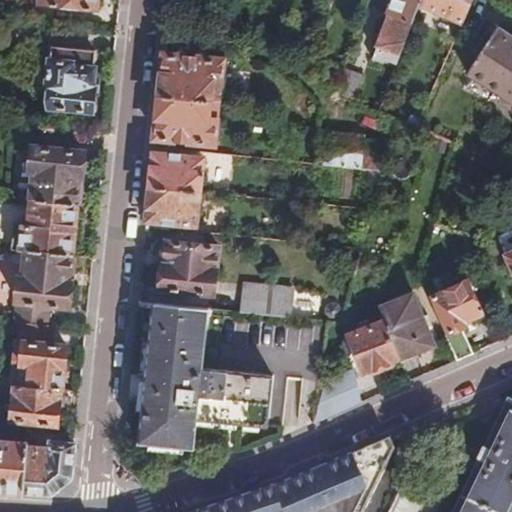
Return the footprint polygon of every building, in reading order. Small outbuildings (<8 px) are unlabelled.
[(96,10),(96,0),(38,0),(38,4),(96,10)] [(418,0),(392,0),(388,13),(390,14),(410,22),(418,0)] [(471,0),(434,0),(463,18),(471,0)] [(410,22),(390,14),(379,47),(388,51),(386,57),(397,61),(410,22)] [(511,35),(497,25),(466,72),(511,102),(511,35)] [(282,56),(302,63),(308,48),(286,41),(282,56)] [(91,53),(50,48),(46,90),(50,91),(48,110),(91,115),(95,90),(92,89),(94,71),(90,70),(91,53)] [(160,96),(219,102),(223,62),(164,54),(160,96)] [(333,82),(328,93),(353,103),(360,85),(347,80),(344,87),(333,82)] [(214,144),(219,102),(160,96),(155,139),(214,144)] [(20,145),(15,198),(31,199),(74,204),(77,179),(82,180),(84,155),(59,153),(60,130),(41,128),(39,147),(20,145)] [(319,133),(316,164),(383,170),(390,145),(361,142),(361,137),(319,133)] [(178,150),(154,148),(150,188),(201,193),(204,160),(177,157),(178,150)] [(201,193),(150,188),(146,227),(170,230),(170,224),(197,226),(201,193)] [(13,229),(11,250),(25,251),(68,256),(74,204),(31,199),(28,230),(13,229)] [(511,231),(497,238),(511,273),(511,231)] [(217,247),(168,241),(163,289),(213,293),(217,247)] [(66,283),(68,256),(25,251),(23,279),(19,279),(16,304),(19,304),(17,324),(19,324),(47,326),(48,306),(66,308),(69,283),(66,283)] [(447,334),(445,335),(456,361),(473,354),(462,328),(466,326),(464,321),(481,314),(467,281),(431,297),(447,334)] [(241,313),(290,318),(292,291),(243,286),(241,313)] [(411,295),(376,310),(381,322),(397,359),(402,370),(418,364),(414,353),(433,346),(411,295)] [(359,306),(346,302),(341,321),(354,325),(359,306)] [(201,370),(207,310),(153,304),(139,442),(194,447),(197,417),(267,424),(272,377),(201,370)] [(362,375),(397,359),(381,322),(346,337),(362,375)] [(13,388),(60,393),(61,393),(66,348),(51,347),(53,327),(47,326),(19,324),(17,344),(14,344),(10,388),(13,388)] [(311,423),(357,403),(351,373),(322,382),(311,423)] [(57,427),(57,424),(60,393),(13,388),(9,423),(57,427)] [(511,511),(511,405),(509,404),(487,450),(480,465),(457,511),(511,511)] [(362,511),(393,449),(386,441),(269,492),(203,511),(362,511)] [(0,443),(0,492),(25,494),(29,453),(30,446),(0,443)] [(29,453),(25,494),(51,497),(71,477),(74,448),(56,446),(55,455),(29,453)] [(415,511),(428,488),(408,478),(390,511),(415,511)]
